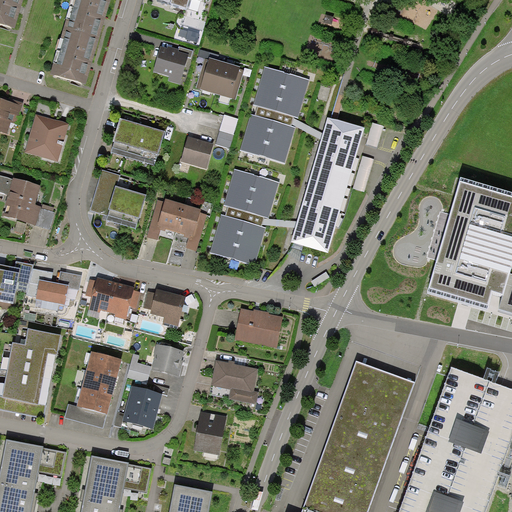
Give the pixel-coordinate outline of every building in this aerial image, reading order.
[(0,0),(0,24),(16,29),(24,0),(0,0)] [(74,0),(65,31),(99,41),(110,0),(74,0)] [(198,0),(203,1),(202,0),(155,0),(155,3),(189,13),(192,0),(198,0)] [(65,31),(52,76),(85,86),(99,41),(65,31)] [(181,81),(189,56),(161,48),(154,73),(181,81)] [(201,91),(217,95),(226,65),(210,60),(201,91)] [(217,95),(233,100),(242,70),(226,65),(217,95)] [(298,118),(309,81),(265,68),(255,105),(258,106),(255,117),(251,115),(241,150),(285,163),(295,128),(291,127),(291,124),(292,122),(293,118),(294,116),(298,118)] [(24,107),(0,99),(0,132),(15,137),(24,107)] [(231,149),(239,121),(223,116),(215,145),(231,149)] [(66,127),(36,118),(26,151),(56,160),(66,127)] [(324,134),(293,118),(291,124),(322,140),(324,134)] [(291,243),(328,253),(363,130),(328,119),(324,134),(322,140),(298,222),(296,228),(291,243)] [(126,157),(136,126),(121,121),(111,153),(126,157)] [(141,162),(151,131),(136,126),(126,157),(141,162)] [(156,167),(166,135),(151,131),(141,162),(156,167)] [(212,149),(186,141),(180,163),(205,171),(212,149)] [(279,183),(235,170),(224,206),(228,207),(225,216),(222,215),(210,252),(255,266),(266,228),(261,227),(262,225),(263,221),(264,219),(264,218),(269,219),(279,183)] [(120,178),(102,172),(89,212),(108,217),(117,188),(120,178)] [(41,189),(0,176),(0,191),(11,195),(4,218),(48,231),(54,212),(46,209),(36,206),(41,189)] [(511,267),(511,199),(459,184),(428,290),(488,308),(492,294),(504,297),(510,276),(511,267)] [(133,192),(117,188),(108,217),(123,222),(133,192)] [(146,196),(133,192),(123,222),(137,226),(146,196)] [(184,208),(165,203),(164,207),(158,228),(177,233),(184,208)] [(158,228),(164,207),(157,205),(148,237),(155,239),(158,228)] [(203,214),(184,208),(177,233),(195,239),(203,214)] [(298,222),(264,219),(262,225),(296,228),(298,222)] [(19,274),(16,289),(28,291),(32,269),(33,266),(16,262),(15,268),(0,264),(0,270),(5,271),(19,274)] [(26,295),(37,297),(40,280),(51,282),(53,273),(32,269),(28,291),(26,295)] [(19,274),(5,271),(0,295),(0,300),(13,303),(16,289),(19,274)] [(80,290),(83,276),(60,271),(58,283),(51,282),(40,280),(37,297),(36,300),(65,306),(68,288),(80,290)] [(511,315),(511,276),(510,276),(504,297),(499,312),(510,315),(511,315)] [(89,311),(108,316),(115,286),(97,281),(89,311)] [(108,316),(126,320),(134,290),(115,286),(108,316)] [(151,314),(180,323),(187,300),(158,292),(151,314)] [(274,348),(280,320),(241,311),(234,340),(274,348)] [(31,332),(28,347),(48,351),(58,353),(61,337),(31,332)] [(45,365),(48,351),(28,347),(14,344),(11,359),(45,365)] [(184,352),(157,346),(152,371),(177,378),(184,352)] [(91,354),(87,372),(117,380),(122,362),(91,354)] [(147,385),(151,369),(137,366),(139,357),(134,356),(128,380),(147,385)] [(42,379),(45,365),(11,359),(8,372),(42,379)] [(251,405),(258,371),(217,363),(212,386),(231,391),(229,400),(251,405)] [(367,511),(415,384),(357,363),(302,511),(367,511)] [(39,393),(42,379),(8,372),(6,386),(39,393)] [(87,372),(82,390),(113,397),(117,380),(87,372)] [(453,372),(403,511),(482,511),(511,427),(511,392),(508,391),(453,372)] [(37,406),(39,393),(6,386),(3,400),(37,406)] [(162,395),(132,388),(124,425),(153,432),(162,395)] [(82,390),(78,408),(108,415),(113,397),(82,390)] [(219,456),(225,419),(200,415),(194,452),(219,456)] [(0,472),(0,511),(31,511),(33,503),(39,473),(44,448),(6,441),(0,472)] [(66,452),(44,448),(39,473),(61,477),(66,452)] [(80,511),(119,511),(124,489),(129,464),(91,457),(80,511)] [(152,469),(129,464),(124,489),(147,494),(152,469)] [(209,511),(213,493),(175,486),(169,511),(209,511)]
